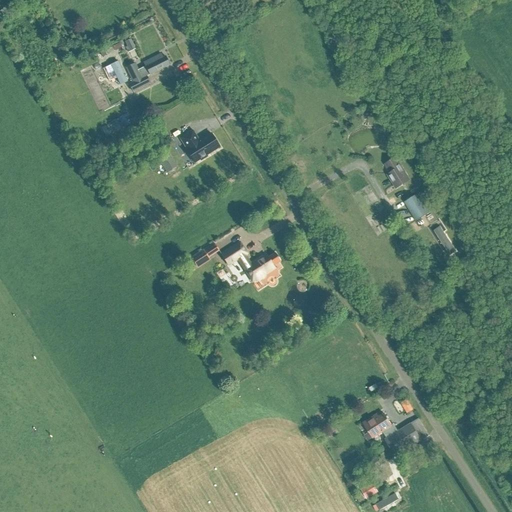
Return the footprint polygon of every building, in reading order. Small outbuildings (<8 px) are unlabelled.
[(135,34),(129,36),(132,48),(139,46),(135,34)] [(169,65),(165,56),(162,57),(160,54),(143,62),(145,66),(138,70),(135,63),(125,68),(126,69),(124,70),(127,76),(129,75),(132,82),(129,84),(132,92),(149,83),(146,76),(169,65)] [(103,86),(108,85),(106,78),(95,81),(95,82),(93,83),(98,103),(113,99),(112,94),(106,96),(103,86)] [(218,147),(210,133),(198,141),(191,130),(178,138),(185,149),(184,149),(193,162),(198,159),(199,160),(206,156),(205,155),(218,147)] [(105,141),(100,144),(104,149),(108,147),(105,141)] [(158,161),(166,173),(177,166),(169,154),(158,161)] [(394,188),(408,179),(395,157),(385,164),(390,173),(387,175),(394,188)] [(430,212),(418,194),(404,203),(415,221),(430,212)] [(450,256),(457,251),(440,226),(433,231),(450,256)] [(246,253),(239,242),(220,254),(227,265),(236,259),(251,282),(253,280),(258,280),(262,278),(263,274),(273,267),(272,265),(279,260),(274,253),(267,258),(264,254),(249,263),(243,255),(246,253)] [(190,257),(197,268),(210,260),(208,258),(219,251),(213,243),(190,257)] [(407,414),(413,411),(406,400),(400,404),(407,414)] [(373,439),(383,432),(387,439),(385,440),(395,456),(428,435),(418,419),(399,431),(395,424),(392,426),(384,414),(379,417),(378,415),(363,424),(373,439)] [(423,414),(417,417),(426,432),(432,429),(423,414)] [(372,482),(361,489),(366,499),(378,492),(372,482)] [(395,494),(376,504),(379,510),(399,500),(395,494)]
